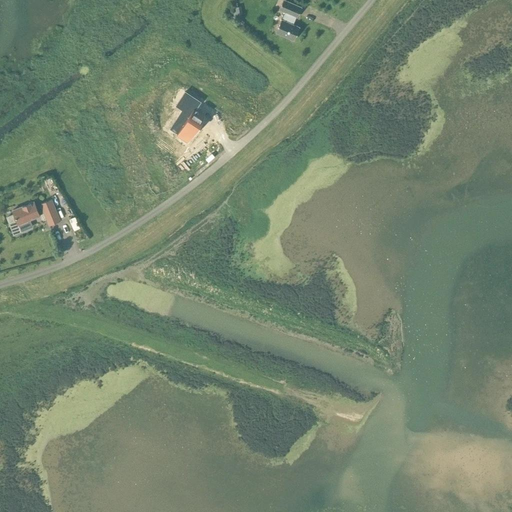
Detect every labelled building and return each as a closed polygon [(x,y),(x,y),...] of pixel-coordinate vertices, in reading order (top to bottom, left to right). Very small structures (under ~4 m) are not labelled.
[(281,19),(276,32),(294,40),(300,27),(292,24),(295,16),(298,17),(302,8),(284,0),(283,0),(279,10),(286,13),(283,20),(281,19)] [(236,7),(233,8),(235,17),(238,17),(242,16),(240,6),(238,7),(236,7)] [(200,102),(185,92),(177,106),(183,110),(170,128),(187,139),(200,119),(192,114),(200,102)] [(14,214),(7,217),(14,234),(22,231),(19,224),(30,219),(39,216),(40,215),(37,210),(42,208),(47,220),(49,225),(60,220),(52,199),(40,204),(41,204),(42,207),(37,209),(36,206),(34,201),(13,210),(14,214)] [(73,217),(70,219),(72,225),(74,230),(78,229),(80,228),(75,217),(73,217)]
